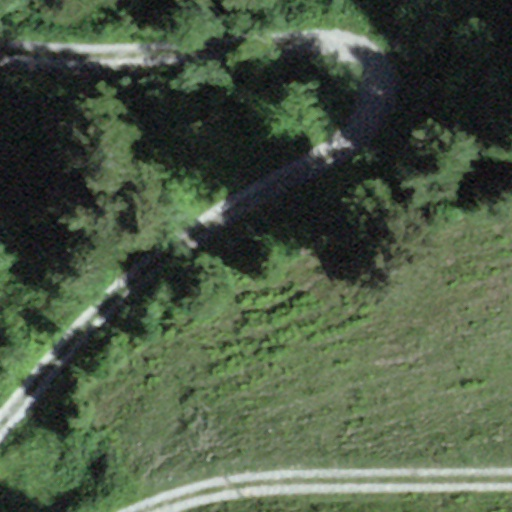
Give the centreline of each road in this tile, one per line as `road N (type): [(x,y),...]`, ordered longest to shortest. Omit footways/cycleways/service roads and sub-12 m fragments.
road 1 (track): [(0,45),(337,51),(372,58),(389,88),(382,112),(337,160),(225,223),(127,299),(0,444)]
road 2 (track): [(151,511),(280,479),(511,479)]
